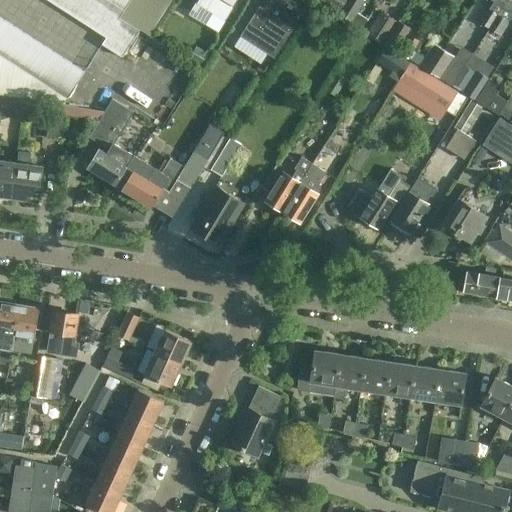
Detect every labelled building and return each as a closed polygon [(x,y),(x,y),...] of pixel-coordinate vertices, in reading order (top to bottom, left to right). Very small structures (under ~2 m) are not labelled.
[(59,0),(56,6),(66,13),(73,0),(59,0)] [(73,0),(66,13),(75,19),(87,0),(73,0)] [(101,0),(87,0),(75,19),(85,26),(101,0)] [(113,4),(106,0),(101,0),(85,26),(95,32),(113,4)] [(131,0),(117,0),(114,5),(124,11),(131,0)] [(131,0),(124,11),(120,17),(129,23),(139,30),(146,34),(148,36),(171,0),(131,0)] [(199,0),(198,4),(226,20),(237,0),(199,0)] [(259,7),(240,37),(251,44),(274,59),(309,3),(305,0),(275,0),(274,2),(271,0),(269,0),(263,10),(259,7)] [(315,0),(315,1),(338,15),(346,0),(315,0)] [(346,0),(338,15),(361,30),(367,20),(357,13),(364,1),(363,0),(362,0),(346,0)] [(488,9),(479,23),(488,28),(506,0),(489,0),(492,2),(488,9)] [(511,0),(506,0),(488,28),(497,34),(506,19),(507,20),(511,14),(511,12),(511,0)] [(119,16),(120,17),(124,11),(114,5),(113,4),(95,32),(105,38),(119,16)] [(377,39),(377,40),(383,43),(396,23),(376,11),(364,31),(377,39)] [(105,38),(101,45),(111,51),(129,23),(120,17),(119,16),(105,38)] [(4,21),(0,27),(0,49),(14,27),(4,21)] [(383,43),(394,50),(408,28),(397,21),(396,23),(383,43)] [(121,58),(139,30),(129,23),(111,51),(121,58)] [(14,27),(0,49),(0,57),(6,61),(24,34),(14,27)] [(351,48),(372,62),(383,45),(362,32),(351,48)] [(24,34),(6,61),(16,67),(34,40),(24,34)] [(408,36),(397,53),(406,58),(417,42),(408,36)] [(34,40),(16,67),(26,74),(44,47),(34,40)] [(430,72),(444,50),(433,43),(420,65),(430,72)] [(44,47),(26,74),(36,80),(54,53),(44,47)] [(396,79),(406,62),(383,47),(375,60),(392,71),(390,74),(396,79)] [(444,50),(430,72),(441,78),(454,56),(444,50)] [(54,53),(36,80),(46,86),(64,59),(54,53)] [(452,85),(474,99),(498,62),(488,55),(475,74),(464,66),(452,85)] [(36,80),(26,74),(16,67),(6,61),(0,57),(0,93),(64,104),(64,98),(56,93),(46,86),(36,80)] [(64,59),(46,86),(56,93),(73,66),(64,59)] [(454,93),(436,81),(406,62),(396,79),(444,110),(454,93)] [(498,62),(474,99),(498,115),(507,103),(495,94),(500,87),(488,79),(499,63),(498,62)] [(73,66),(56,93),(64,98),(66,99),(83,72),(73,66)] [(1,101),(0,106),(0,116),(13,119),(16,104),(1,101)] [(471,101),(453,129),(456,131),(457,129),(466,134),(466,135),(483,108),(471,101)] [(109,102),(86,139),(107,152),(112,143),(130,115),(109,102)] [(66,113),(51,111),(46,137),(61,140),(66,113)] [(511,126),(499,118),(482,145),(511,164),(511,126)] [(132,156),(115,184),(122,173),(129,178),(122,189),(151,206),(152,206),(172,219),(190,188),(208,159),(206,158),(221,133),(209,125),(184,167),(170,159),(161,174),(132,156)] [(456,131),(445,148),(464,160),(475,141),(466,135),(466,134),(457,129),(456,131)] [(230,138),(210,170),(222,177),(241,145),(230,138)] [(115,184),(132,156),(112,143),(107,152),(106,154),(98,149),(87,167),(115,184)] [(278,164),(286,151),(277,146),(270,158),(260,174),(268,179),(278,164)] [(18,152),(17,163),(12,198),(37,201),(41,167),(29,165),(31,154),(18,152)] [(290,178),(281,173),(263,201),(281,212),(299,184),(305,174),(310,165),(300,158),(293,169),(295,170),(290,178)] [(17,163),(0,160),(0,195),(12,198),(17,163)] [(299,184),(281,212),(299,223),(317,195),(312,192),(324,174),(321,172),(324,167),(316,162),(313,167),(310,165),(305,174),(299,184)] [(383,179),(377,190),(377,189),(371,198),(358,190),(357,192),(353,189),(348,197),(352,199),(347,207),(360,215),(359,218),(376,229),(394,200),(388,196),(401,175),(390,169),(383,179)] [(409,192),(391,221),(410,233),(429,204),(428,203),(438,189),(419,178),(410,192),(409,192)] [(216,187),(191,228),(219,244),(243,204),(216,187)] [(487,218),(458,199),(441,224),(470,242),(487,218)] [(511,208),(509,206),(500,220),(511,228),(511,208)] [(511,234),(499,225),(487,242),(511,258),(511,234)] [(459,291),(496,297),(499,278),(466,272),(464,283),(461,283),(459,291)] [(511,279),(499,278),(496,297),(511,299),(511,279)] [(0,348),(11,350),(19,305),(0,301),(0,348)] [(19,305),(11,350),(31,354),(38,308),(19,305)] [(49,342),(47,352),(76,357),(78,343),(73,342),(78,315),(54,311),(49,338),(49,342)] [(140,318),(127,312),(116,334),(130,340),(140,318)] [(156,348),(155,352),(180,363),(191,341),(156,325),(148,344),(156,348)] [(111,350),(105,365),(119,371),(126,356),(111,350)] [(299,391),(333,396),(340,354),(314,350),(312,367),(300,365),(296,387),(299,391)] [(146,374),(142,383),(158,390),(162,382),(170,386),(180,363),(155,352),(145,374),(146,374)] [(345,388),(360,390),(365,358),(340,354),(333,396),(333,399),(343,401),(345,388)] [(36,356),(30,395),(50,399),(57,359),(36,356)] [(390,362),(365,358),(360,390),(385,394),(390,362)] [(415,366),(390,362),(385,394),(410,398),(415,366)] [(85,364),(70,392),(83,399),(98,371),(85,364)] [(410,398),(435,402),(440,370),(415,366),(410,398)] [(440,370),(435,402),(460,405),(465,374),(440,370)] [(503,418),(511,400),(511,386),(495,378),(480,406),(503,418)] [(98,397),(106,401),(112,390),(104,385),(98,397)] [(257,456),(274,420),(272,419),(282,397),(258,386),(248,408),(247,408),(231,444),(257,456)] [(127,412),(153,424),(163,400),(138,388),(127,412)] [(106,401),(98,397),(92,408),(101,412),(106,401)] [(511,400),(503,418),(511,422),(511,400)] [(142,447),(153,424),(127,412),(117,435),(142,447)] [(326,429),(329,417),(319,415),(316,427),(326,429)] [(352,435),(355,423),(345,421),(342,433),(352,435)] [(355,423),(352,435),(363,438),(365,426),(355,423)] [(74,441),(83,445),(88,434),(80,430),(74,441)] [(0,448),(21,452),(23,437),(0,433),(0,448)] [(402,447),(405,435),(394,433),(391,444),(402,447)] [(132,470),(142,447),(117,435),(106,458),(132,470)] [(405,435),(402,447),(412,450),(415,438),(405,435)] [(462,467),(466,442),(454,440),(440,438),(437,462),(451,464),(462,467)] [(83,445),(74,441),(68,452),(62,463),(71,468),(83,445)] [(466,442),(462,467),(475,470),(476,458),(481,460),(486,448),(478,444),(466,442)] [(503,472),(511,456),(504,452),(495,470),(503,472)] [(511,455),(511,456),(503,472),(511,474),(511,455)] [(121,493),(132,470),(106,458),(96,481),(121,493)] [(35,468),(34,468),(35,462),(20,460),(12,511),(28,511),(32,493),(31,493),(35,468)] [(478,477),(418,460),(410,492),(440,500),(438,509),(451,511),(502,511),(508,491),(476,482),(478,477)] [(32,493),(52,496),(57,466),(35,462),(34,468),(35,468),(31,493),(32,493)] [(62,463),(56,477),(64,481),(71,468),(62,463)] [(304,491),(310,469),(288,463),(282,485),(304,491)] [(112,511),(121,493),(96,481),(85,504),(101,511),(112,511)] [(230,511),(243,511),(246,506),(221,495),(216,505),(230,511)]
